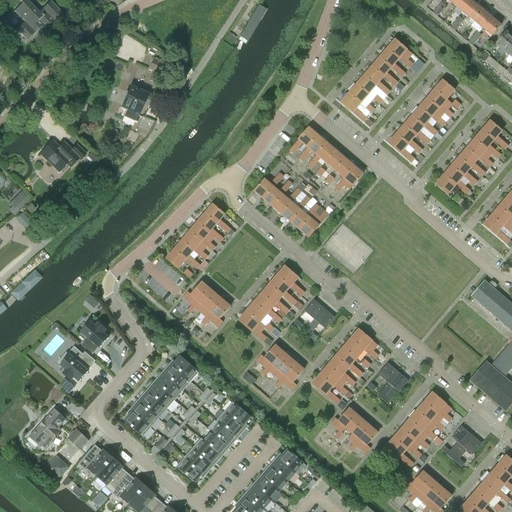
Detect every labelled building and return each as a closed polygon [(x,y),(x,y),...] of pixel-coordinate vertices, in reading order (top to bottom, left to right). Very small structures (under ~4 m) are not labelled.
[(33,6),(26,0),(22,0),(20,2),(22,4),(14,12),(24,22),(16,30),(27,41),(45,23),(48,26),(62,13),(50,1),(39,12),(33,6)] [(465,14),(474,3),(470,0),(462,0),(457,7),(465,14)] [(442,2),(437,8),(440,10),(442,12),(447,6),(444,4),(442,2)] [(474,21),(483,10),(474,3),(465,14),(474,21)] [(269,12),(260,6),(239,40),(248,46),(269,12)] [(437,8),(433,13),(435,15),(438,17),(442,12),(440,10),(437,8)] [(483,29),(492,18),(483,10),(474,21),(483,29)] [(459,17),(455,22),(457,24),(460,26),(464,21),(462,19),(459,17)] [(492,18),(483,29),(492,36),(501,25),(492,18)] [(455,22),(450,28),(453,29),(455,32),(460,26),(457,24),(455,22)] [(477,31),(472,37),(474,39),(477,41),(482,35),(479,33),(477,31)] [(496,44),(506,52),(511,44),(511,36),(506,32),(496,44)] [(472,37),(468,42),(470,44),(473,46),(477,41),(474,39),(472,37)] [(413,55),(407,50),(396,40),(388,50),(399,59),(410,69),(413,65),(408,60),(413,55)] [(399,59),(388,50),(380,59),(391,68),(391,69),(402,78),(406,74),(395,64),(399,59)] [(494,69),(498,64),(489,57),(485,61),(494,69)] [(160,85),(168,65),(154,59),(149,70),(152,71),(148,80),(160,85)] [(387,73),(391,69),(391,68),(380,59),(372,68),(384,77),(384,78),(394,87),(398,83),(387,73)] [(501,74),(505,70),(498,64),(494,69),(501,74)] [(379,82),(384,78),(384,77),(372,68),(365,77),(376,86),(376,87),(381,91),(387,96),(390,92),(379,82)] [(511,75),(505,70),(501,74),(511,82),(511,80),(511,75)] [(365,77),(357,86),(374,100),(377,96),(381,91),(376,87),(376,86),(365,77)] [(446,100),(447,100),(454,90),(443,81),(435,90),(446,100)] [(357,86),(350,95),(361,104),(366,109),(369,105),(373,100),(374,100),(357,86)] [(136,122),(140,113),(147,95),(130,88),(121,108),(127,111),(124,117),(136,122)] [(447,100),(446,100),(435,90),(428,99),(445,114),(450,119),(453,115),(448,110),(452,105),(452,104),(447,100)] [(366,109),(361,104),(350,95),(342,104),(353,113),(364,123),(367,119),(362,114),(366,109)] [(374,100),(373,100),(379,105),(383,101),(377,96),(374,100)] [(445,114),(428,99),(420,108),(431,118),(436,122),(442,128),(446,124),(440,119),(445,114)] [(452,105),(458,110),(461,106),(455,101),(452,104),(452,105)] [(366,109),(371,114),(375,110),(369,105),(366,109)] [(420,108),(412,117),(423,127),(434,137),(438,133),(431,127),(436,122),(431,118),(420,108)] [(434,137),(423,127),(412,117),(405,126),(416,136),(415,136),(427,145),(434,137)] [(369,119),(365,124),(370,128),(374,123),(369,119)] [(509,146),(497,137),(502,131),(490,122),(483,131),(494,141),(505,150),(509,146)] [(415,136),(416,136),(405,126),(397,135),(408,145),(415,151),(419,155),(423,150),(411,141),(415,136)] [(299,140),(290,151),(294,154),(299,149),(304,153),(308,147),(308,148),(318,136),(309,129),(301,138),(299,140)] [(494,141),(483,131),(475,140),(492,155),(497,159),(501,155),(490,146),(494,141)] [(389,144),(400,154),(411,163),(415,159),(411,156),(415,151),(408,145),(397,135),(389,144)] [(317,155),(327,144),(318,136),(308,148),(308,147),(304,153),(299,159),(303,162),(312,151),(317,155)] [(488,160),(492,155),(475,140),(467,149),(479,159),(490,168),(493,164),(488,160)] [(61,149),(59,149),(52,142),(38,156),(39,157),(40,155),(59,172),(67,164),(70,168),(78,159),(80,160),(85,155),(76,146),(71,151),(63,143),(62,144),(65,147),(62,150),(61,149)] [(321,159),(327,163),(336,152),(327,144),(317,155),(308,166),(312,170),(321,159)] [(479,159),(467,149),(460,158),(471,168),(482,177),(485,173),(474,164),(479,159)] [(336,171),(345,159),(336,152),(327,163),(336,171)] [(467,173),(471,168),(460,158),(452,167),(464,177),(463,177),(474,186),(478,182),(467,173)] [(345,178),(354,167),(345,159),(336,171),(344,178),(345,178)] [(302,164),(298,160),(293,165),(297,169),(302,164)] [(350,190),(354,186),(363,175),(354,167),(345,178),(344,178),(335,189),(339,193),(345,186),(350,190)] [(463,177),(464,177),(452,167),(445,176),(456,186),(467,195),(470,191),(459,182),(463,177)] [(326,172),(322,168),(317,174),(321,177),(326,172)] [(314,177),(308,172),(304,177),(310,181),(314,177)] [(485,173),(482,177),(488,183),(492,179),(485,173)] [(274,188),(284,177),(280,174),(270,185),(265,180),(255,191),(264,199),(274,188)] [(331,176),(326,181),(330,185),(335,179),(331,176)] [(448,195),(456,186),(445,176),(437,185),(448,195)] [(283,196),(293,185),(289,181),(279,192),(274,188),(264,199),(273,207),(283,196)] [(297,198),(302,192),(298,189),(288,200),(283,196),(273,207),(282,214),(292,203),(297,198)] [(22,191),(14,199),(23,208),(31,200),(22,191)] [(457,195),(454,199),(459,204),(462,200),(457,195)] [(301,211),(311,200),(307,197),(297,208),(292,203),(282,214),(291,222),(301,211)] [(511,202),(507,198),(500,207),(511,217),(511,218),(511,202)] [(31,213),(35,209),(30,204),(26,208),(31,213)] [(300,230),(315,213),(320,208),(316,204),(306,215),(301,211),(291,222),(300,230)] [(231,230),(220,220),(225,215),(213,205),(206,214),(217,224),(228,234),(231,230)] [(330,205),(326,210),(327,211),(330,213),(334,209),(330,205)] [(511,218),(511,217),(500,207),(492,216),(504,226),(503,226),(511,233),(511,218)] [(310,238),(319,226),(329,215),(325,212),(320,217),(315,213),(300,230),(310,238)] [(31,224),(22,214),(16,220),(25,230),(31,224)] [(212,229),(217,224),(206,214),(198,223),(215,238),(220,243),(224,239),(212,229)] [(499,231),(503,226),(504,226),(492,216),(484,226),(496,235),(507,245),(510,241),(499,231)] [(211,243),(215,238),(198,223),(190,232),(208,247),(207,247),(212,252),(216,248),(211,243)] [(203,252),(207,247),(208,247),(190,232),(183,241),(194,251),(205,261),(208,257),(203,252)] [(189,256),(194,251),(183,241),(175,250),(186,260),(197,270),(201,266),(189,256)] [(178,269),(186,260),(175,250),(167,259),(178,269)] [(305,293),(294,284),(299,278),(285,267),(278,276),(291,287),(291,288),(301,297),(305,293)] [(188,270),(184,274),(189,279),(193,274),(188,270)] [(35,271),(11,294),(21,303),(44,279),(35,271)] [(286,293),(291,288),(291,287),(278,276),(270,285),(283,296),(283,297),(294,306),(297,302),(286,293)] [(498,286),(492,281),(489,284),(485,280),(471,297),(511,331),(511,341),(491,366),(487,362),(469,382),(506,413),(511,406),(511,383),(505,378),(511,369),(511,303),(495,289),(498,286)] [(188,292),(183,298),(192,306),(193,304),(195,306),(209,289),(202,283),(191,295),(188,293),(188,292)] [(279,302),(283,297),(283,296),(270,285),(262,294),(275,305),(275,306),(280,310),(286,315),(290,311),(279,302)] [(192,306),(187,311),(191,314),(195,309),(200,313),(216,295),(209,289),(195,306),(193,304),(192,306)] [(275,306),(275,305),(262,294),(255,303),(268,314),(267,315),(278,324),(282,320),(271,310),(275,306)] [(216,295),(200,313),(206,318),(201,323),(205,326),(209,321),(211,319),(209,318),(223,301),(216,295)] [(223,301),(209,318),(211,319),(209,321),(218,328),(223,323),(220,320),(230,307),(223,301)] [(315,320),(324,309),(314,301),(305,311),(315,320)] [(303,306),(298,302),(294,306),(299,311),(303,306)] [(260,323),(267,315),(268,314),(255,303),(247,312),(260,323)] [(312,333),(320,324),(325,329),(334,318),(324,309),(315,320),(304,333),(314,341),(318,337),(312,333)] [(266,327),(260,323),(247,312),(239,321),(263,342),(267,337),(261,333),(265,328),(266,327)] [(298,320),(294,324),(300,329),(303,325),(298,320)] [(89,322),(80,333),(88,339),(82,346),(92,354),(98,348),(100,350),(109,338),(104,334),(107,330),(99,323),(95,327),(89,322)] [(266,327),(265,328),(271,333),(274,328),(269,324),(266,328),(266,327)] [(378,346),(373,341),(360,330),(352,339),(365,350),(364,351),(375,360),(379,356),(373,351),(378,346)] [(263,342),(268,346),(272,342),(267,337),(263,342)] [(364,351),(365,350),(352,339),(344,348),(357,359),(364,351)] [(261,356),(257,361),(265,369),(267,367),(268,369),(283,352),(275,346),(265,359),(261,356)] [(74,377),(80,382),(88,372),(87,371),(95,361),(85,352),(83,355),(74,347),(67,355),(69,357),(61,366),(67,371),(64,374),(71,381),(74,377)] [(353,365),(357,359),(344,348),(336,357),(349,368),(349,369),(360,378),(363,374),(353,365)] [(265,369),(261,374),(265,377),(269,372),(274,376),(290,358),(283,352),(268,369),(267,367),(265,369)] [(345,374),(349,369),(349,368),(336,357),(329,366),(347,382),(347,383),(352,387),(356,383),(345,374)] [(191,382),(199,373),(181,358),(173,367),(191,382)] [(290,358),(274,376),(280,381),(275,386),(278,389),(283,384),(284,382),(283,381),(297,365),(290,358)] [(371,365),(365,360),(362,364),(367,369),(371,365)] [(183,392),(191,382),(173,367),(170,364),(165,370),(167,372),(164,375),(183,392)] [(388,383),(397,372),(388,364),(379,375),(388,383)] [(297,365),(283,381),(284,382),(283,384),(292,391),(297,386),(293,383),(301,374),(304,371),(297,365)] [(343,387),(347,383),(347,382),(329,366),(321,375),(334,386),(334,387),(344,396),(348,392),(343,387)] [(386,396),(394,387),(399,392),(408,382),(397,372),(388,383),(377,396),(388,405),(391,401),(386,396)] [(175,401),(183,392),(164,375),(162,373),(157,379),(159,381),(156,384),(175,401)] [(334,387),(334,386),(321,375),(313,384),(337,405),(341,400),(330,391),(334,387)] [(246,381),(252,385),(256,380),(251,376),(246,381)] [(167,410),(175,401),(156,384),(154,382),(149,388),(151,390),(148,393),(167,410)] [(66,383),(61,388),(67,393),(71,388),(66,383)] [(371,383),(368,387),(373,392),(377,388),(371,383)] [(159,419),(167,410),(148,393),(146,391),(141,397),(143,399),(140,402),(159,419)] [(452,409),(446,404),(433,394),(426,403),(444,418),(443,419),(449,423),(452,419),(447,415),(452,409)] [(341,400),(337,405),(343,410),(347,406),(341,400)] [(151,428),(159,419),(140,402),(137,406),(135,404),(130,410),(133,413),(151,428)] [(251,418),(233,403),(224,412),(242,428),(243,427),(251,418)] [(426,403),(418,412),(436,427),(436,428),(441,432),(445,428),(449,423),(443,419),(444,418),(426,403)] [(335,418),(330,424),(340,432),(341,431),(343,432),(346,428),(347,428),(357,416),(348,409),(338,421),(335,418)] [(55,410),(30,437),(41,447),(42,446),(45,449),(53,440),(59,433),(56,431),(59,428),(66,420),(55,410)] [(242,428),(224,412),(217,421),(235,438),(236,437),(238,434),(240,436),(246,430),(243,427),(242,428)] [(436,428),(436,427),(418,412),(410,421),(429,436),(428,437),(433,441),(437,437),(432,433),(436,428)] [(125,422),(143,437),(151,428),(133,413),(125,422)] [(346,428),(353,434),(364,422),(357,416),(347,428),(346,428)] [(217,421),(209,430),(228,447),(228,446),(231,443),(233,445),(238,439),(236,437),(235,438),(217,421)] [(428,437),(429,436),(410,421),(403,430),(421,445),(421,446),(426,450),(429,446),(424,441),(428,437)] [(353,434),(348,439),(354,444),(349,449),(352,452),(357,447),(358,446),(357,444),(371,428),(364,422),(353,434)] [(371,449),(367,446),(377,433),(371,428),(357,444),(358,446),(357,447),(366,454),(371,449)] [(452,459),(472,436),(462,428),(453,438),(458,442),(450,451),(445,447),(442,451),(452,459)] [(67,439),(80,451),(89,441),(76,429),(67,439)] [(228,447),(209,430),(201,439),(220,456),(220,455),(223,452),(225,454),(230,448),(228,446),(228,447)] [(416,450),(421,446),(421,445),(403,430),(395,439),(408,449),(407,450),(418,459),(422,455),(416,450)] [(340,432),(335,437),(338,440),(343,435),(342,433),(343,432),(341,431),(340,432)] [(460,459),(467,450),(473,455),(482,444),(472,436),(452,459),(462,468),(465,464),(460,459)] [(220,455),(220,456),(201,439),(193,448),(212,465),(215,461),(217,463),(222,457),(220,455)] [(407,450),(408,449),(395,439),(387,448),(411,468),(414,464),(404,454),(407,450)] [(95,446),(78,465),(86,472),(88,470),(97,478),(97,477),(113,459),(112,459),(103,451),(102,452),(95,446)] [(193,448),(185,457),(203,473),(206,476),(211,470),(209,468),(212,465),(193,448)] [(280,460),(295,473),(298,476),(306,466),(288,450),(280,460)] [(422,454),(418,459),(423,463),(427,458),(422,454)] [(499,465),(511,476),(511,460),(507,456),(499,465)] [(185,457),(177,467),(195,483),(203,473),(185,457)] [(271,468),(287,482),(295,473),(280,460),(277,457),(272,463),(274,465),(271,468)] [(60,459),(50,469),(61,479),(70,468),(60,459)] [(97,477),(97,478),(106,486),(107,485),(114,491),(111,494),(128,475),(121,469),(122,467),(113,459),(97,477)] [(511,485),(507,482),(511,476),(499,465),(491,474),(504,485),(504,486),(511,492),(511,485)] [(271,468),(269,466),(264,472),(266,474),(263,477),(279,491),(287,482),(271,468)] [(406,486),(404,487),(413,495),(414,493),(416,495),(430,479),(423,472),(412,485),(409,482),(406,486)] [(500,491),(504,486),(504,485),(491,474),(484,483),(497,494),(496,495),(507,504),(511,500),(500,491)] [(128,475),(111,494),(119,501),(121,498),(130,506),(146,488),(136,479),(135,481),(128,475)] [(271,500),(279,491),(263,477),(261,475),(256,481),(258,483),(256,486),(255,486),(271,500)] [(413,495),(409,500),(412,503),(416,498),(420,501),(422,503),(423,501),(437,485),(430,479),(416,495),(414,493),(413,495)] [(484,483),(476,492),(489,503),(489,504),(494,508),(497,504),(501,499),(496,495),(497,494),(484,483)] [(263,509),(271,500),(255,486),(256,486),(254,484),(248,490),(250,492),(247,495),(263,509)] [(423,501),(422,503),(427,507),(422,511),(428,511),(431,510),(432,508),(430,507),(444,491),(437,485),(423,501)] [(146,488),(130,506),(136,511),(141,511),(145,507),(150,511),(153,511),(161,503),(154,497),(155,496),(146,488)] [(444,491),(430,507),(432,508),(431,510),(432,511),(444,511),(441,509),(448,500),(451,497),(444,491)] [(488,511),(484,509),(489,503),(476,492),(468,501),(481,511),(488,511)] [(242,497),(237,503),(240,505),(248,511),(260,511),(263,509),(247,495),(244,499),(242,497)] [(481,511),(468,501),(461,510),(462,511),(481,511)] [(161,503),(153,511),(174,511),(169,508),(168,509),(161,503)]
